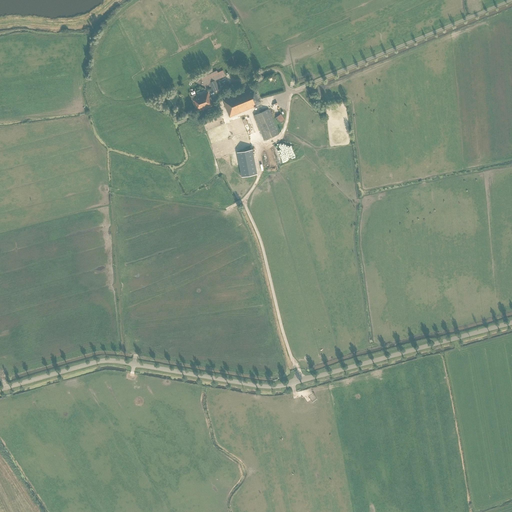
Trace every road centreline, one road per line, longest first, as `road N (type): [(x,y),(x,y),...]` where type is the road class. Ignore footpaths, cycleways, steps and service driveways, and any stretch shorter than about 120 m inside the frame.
road 1 (unclassified): [(0,388),(106,360),(277,386),(511,322)]
road 2 (track): [(299,381),(243,201),(259,173),(258,150)]
